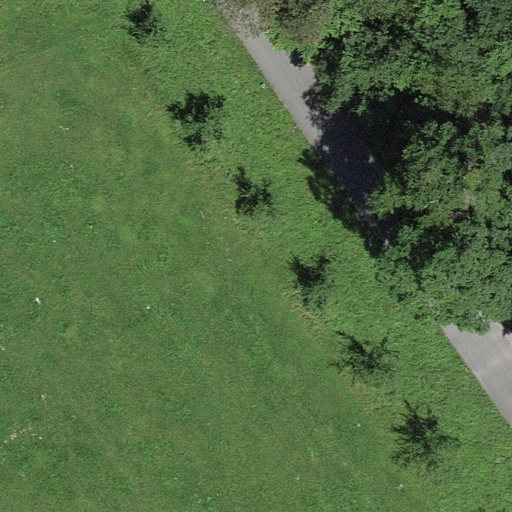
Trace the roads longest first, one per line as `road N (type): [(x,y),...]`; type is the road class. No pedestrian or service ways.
road 1 (unclassified): [(239,0),(511,396)]
road 2 (track): [(511,117),(478,0)]
